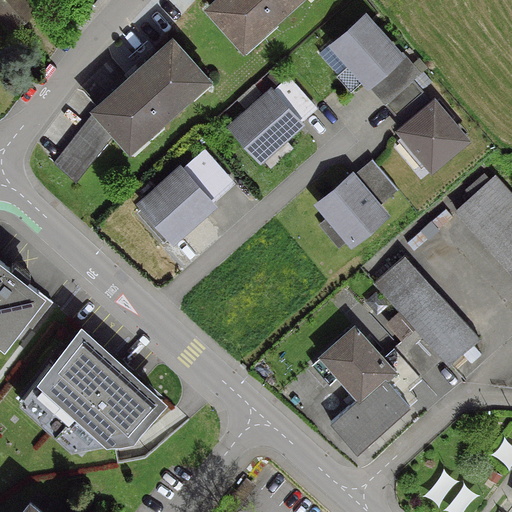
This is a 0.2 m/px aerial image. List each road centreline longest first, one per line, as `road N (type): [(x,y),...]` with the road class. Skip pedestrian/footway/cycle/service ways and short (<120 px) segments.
road 1 (residential): [(0,177),(257,412)]
road 2 (residential): [(128,0),(0,155)]
road 3 (residential): [(257,412),(368,511)]
road 4 (residential): [(257,412),(180,511)]
